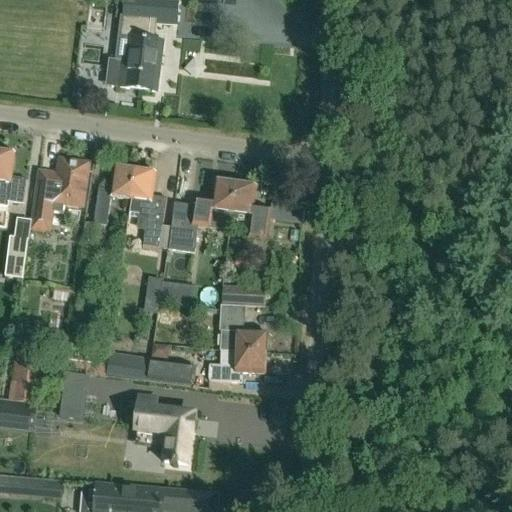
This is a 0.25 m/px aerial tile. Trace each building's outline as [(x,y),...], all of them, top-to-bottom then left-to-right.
[(177,27),(179,0),(124,0),(122,23),(123,23),(121,39),(129,40),(126,64),(123,64),(120,90),(155,94),(162,42),(154,41),(156,26),(177,27)] [(12,179),(15,156),(0,153),(0,207),(7,208),(8,203),(24,205),(27,181),(12,179)] [(58,175),(39,172),(32,223),(30,234),(50,238),(55,205),(83,210),(90,166),(60,162),(58,175)] [(87,224),(83,252),(102,255),(106,228),(107,228),(111,198),(132,201),(136,172),(115,170),(112,193),(99,192),(95,226),(87,224)] [(160,250),(163,228),(167,200),(152,198),(156,175),(136,172),(132,201),(129,219),(148,222),(145,248),(160,250)] [(229,224),(234,186),(215,183),(212,204),(196,201),(194,217),(192,228),(198,229),(210,230),(211,221),(229,224)] [(234,186),(229,224),(231,224),(232,222),(250,224),(248,241),(267,243),(271,212),(254,209),(256,189),(234,186)] [(169,251),(169,253),(195,256),(198,229),(192,228),(194,217),(173,215),(172,229),(169,251)] [(23,281),(28,241),(10,239),(5,279),(23,281)] [(265,293),(249,292),(223,291),(222,305),(264,307),(265,293)] [(242,334),(243,308),(219,307),(218,333),(221,334),(220,353),(234,353),(265,356),(266,335),(242,334)] [(65,374),(105,379),(108,357),(68,351),(65,374)] [(265,356),(234,353),(220,353),(219,367),(209,367),(208,381),(220,385),(241,386),(241,374),(264,376),(265,356)] [(17,355),(11,403),(31,406),(36,357),(17,355)] [(148,383),(192,389),(194,373),(151,367),(148,383)] [(61,419),(82,422),(87,392),(65,389),(61,419)] [(173,469),(178,470),(179,467),(187,468),(191,435),(193,436),(194,421),(193,421),(194,417),(155,412),(156,402),(142,400),(141,410),(139,410),(136,433),(150,434),(148,449),(166,451),(165,465),(173,466),(173,469)] [(0,426),(27,429),(30,408),(0,405),(0,426)] [(0,478),(0,491),(11,493),(12,480),(0,478)] [(96,485),(93,511),(161,511),(162,506),(186,509),(188,494),(96,485)]
